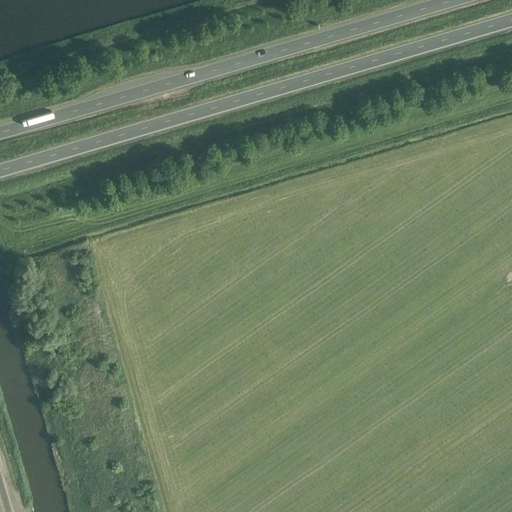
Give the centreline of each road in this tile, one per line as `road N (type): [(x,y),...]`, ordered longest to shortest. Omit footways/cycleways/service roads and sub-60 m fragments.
road 1 (trunk): [(0,172),(511,23)]
road 2 (trunk): [(465,0),(0,133)]
